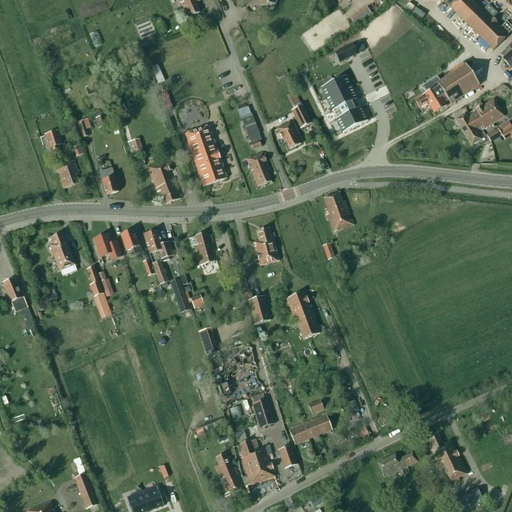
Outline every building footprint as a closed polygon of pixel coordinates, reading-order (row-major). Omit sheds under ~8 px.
[(201,1),(200,0),(179,0),(183,9),(182,10),(186,19),(199,13),(195,3),(201,1)] [(458,0),(450,8),(493,51),(509,36),(508,35),(511,31),(511,26),(507,22),(501,28),(480,8),(479,9),(470,0),(458,0)] [(509,48),(501,55),(504,58),(502,59),(510,68),(511,66),(511,43),(508,47),(509,48)] [(358,54),(353,45),(334,54),(339,64),(358,54)] [(440,82),(437,84),(445,96),(448,101),(450,105),(479,86),(466,65),(440,82)] [(336,120),(342,134),(368,122),(361,108),(360,108),(356,101),(357,100),(346,77),(321,89),(332,112),(336,120)] [(423,97),(415,102),(419,109),(427,104),(434,114),(447,107),(445,103),(448,101),(445,96),(437,84),(440,82),(437,78),(424,86),(428,92),(426,94),(422,96),(423,97)] [(167,93),(161,95),(164,105),(170,103),(167,93)] [(465,115),(455,121),(460,129),(471,147),(482,140),(485,138),(481,131),(504,117),(493,100),(466,117),(465,115)] [(302,106),(292,112),(300,130),(311,124),(302,106)] [(112,110),(94,116),(99,130),(108,127),(104,117),(106,116),(110,127),(117,124),(112,110)] [(259,135),(252,115),(241,119),(253,151),(254,151),(261,148),(259,141),(261,140),(259,135)] [(91,128),(88,119),(77,123),(83,139),(89,137),(86,130),(91,128)] [(277,130),(284,144),(286,144),(289,150),(301,145),(290,123),(277,130)] [(227,179),(208,127),(185,135),(203,188),(205,187),(227,179)] [(510,137),(511,135),(511,128),(501,135),(504,140),(510,137)] [(486,136),(490,143),(501,136),(497,129),(486,136)] [(47,143),(48,143),(52,153),(52,155),(60,153),(58,147),(61,145),(57,132),(45,136),(47,143)] [(144,155),(139,140),(130,143),(135,158),(144,155)] [(80,146),(73,149),(76,157),(83,155),(80,146)] [(257,188),(271,183),(269,176),(271,175),(263,153),(250,158),(250,157),(249,157),(249,158),(246,160),(257,188)] [(64,190),(78,185),(75,177),(78,176),(74,162),(63,166),(62,165),(61,165),(61,166),(57,167),(58,171),(57,172),(58,174),(59,174),(62,181),(61,181),(63,189),(64,190)] [(166,205),(180,200),(166,162),(148,169),(149,172),(150,171),(153,180),(152,181),(153,183),(154,183),(155,186),(158,193),(161,192),(166,205)] [(106,197),(119,193),(112,170),(99,174),(106,197)] [(339,194),(323,200),(327,210),(325,211),(327,216),(325,217),(327,221),(329,221),(332,231),(331,232),(332,233),(333,233),(333,234),(354,226),(352,221),(349,222),(347,217),(350,216),(345,202),(343,203),(339,194)] [(273,239),(271,239),(268,229),(256,233),(259,242),(254,244),(260,267),(279,262),(273,239)] [(141,253),(133,231),(120,236),(126,253),(133,250),(135,255),(141,253)] [(158,232),(144,236),(152,264),(175,257),(170,243),(162,245),(158,232)] [(53,245),(50,247),(60,273),(60,272),(62,277),(77,271),(75,267),(76,266),(63,234),(51,239),(53,245)] [(206,234),(195,237),(198,246),(194,247),(199,266),(201,266),(202,269),(205,268),(204,265),(217,262),(213,247),(212,247),(212,245),(213,245),(211,236),(207,237),(206,234)] [(111,262),(122,258),(116,243),(110,245),(107,236),(108,236),(94,240),(94,241),(95,241),(98,250),(97,251),(99,259),(109,256),(111,262)] [(335,259),(330,244),(322,247),(328,262),(335,259)] [(154,275),(149,261),(143,263),(148,277),(154,275)] [(169,283),(161,262),(152,265),(160,286),(169,283)] [(109,312),(94,268),(87,271),(92,286),(89,287),(97,309),(98,309),(100,315),(109,312)] [(106,281),(103,273),(98,275),(106,298),(114,295),(108,280),(106,281)] [(14,280),(3,285),(10,301),(21,297),(14,280)] [(181,314),(190,311),(179,281),(171,284),(181,314)] [(251,293),(245,294),(247,302),(248,302),(255,326),(270,321),(264,297),(253,300),(251,293)] [(305,293),(287,300),(295,323),(296,322),(303,341),(320,334),(305,293)] [(192,303),(194,310),(204,306),(200,296),(190,300),(191,301),(188,302),(189,304),(192,303)] [(23,299),(11,304),(15,314),(28,309),(23,299)] [(219,352),(211,329),(199,333),(207,356),(219,352)] [(180,385),(179,386),(185,407),(186,407),(186,406),(197,403),(198,404),(198,403),(192,382),(191,382),(191,383),(180,386),(180,385)] [(253,397),(255,404),(252,405),(260,429),(275,424),(268,401),(265,401),(263,394),(253,397)] [(324,411),(320,401),(308,406),(312,415),(324,411)] [(332,431),(326,416),(289,431),(295,446),(332,431)] [(224,429),(221,420),(214,422),(217,431),(224,429)] [(369,438),(363,426),(348,434),(354,445),(369,438)] [(198,438),(204,436),(201,429),(195,431),(198,438)] [(244,431),(234,434),(237,443),(246,440),(244,431)] [(439,436),(428,441),(432,450),(431,451),(447,485),(455,481),(456,483),(459,482),(458,479),(467,475),(451,442),(443,446),(439,436)] [(256,441),(251,443),(250,442),(240,445),(242,453),(240,454),(244,465),(242,465),(243,469),(245,468),(250,485),(275,477),(266,448),(259,450),(256,441)] [(297,465),(291,447),(278,451),(285,469),(297,465)] [(398,461),(395,456),(377,464),(384,479),(417,463),(413,454),(398,461)] [(216,459),(219,466),(215,468),(226,495),(224,496),(225,498),(227,497),(228,499),(244,492),(235,468),(232,469),(226,455),(216,459)] [(80,459),(74,462),(79,476),(86,474),(80,459)] [(97,506),(85,475),(74,479),(86,510),(97,506)] [(464,511),(484,503),(478,490),(453,502),(458,511),(464,511)] [(147,491),(141,493),(148,511),(149,511),(164,506),(159,493),(149,497),(147,491)] [(138,501),(129,505),(131,511),(148,511),(141,493),(136,495),(138,501)] [(394,506),(400,503),(396,494),(390,497),(394,506)] [(53,511),(50,503),(26,511),(53,511)]
